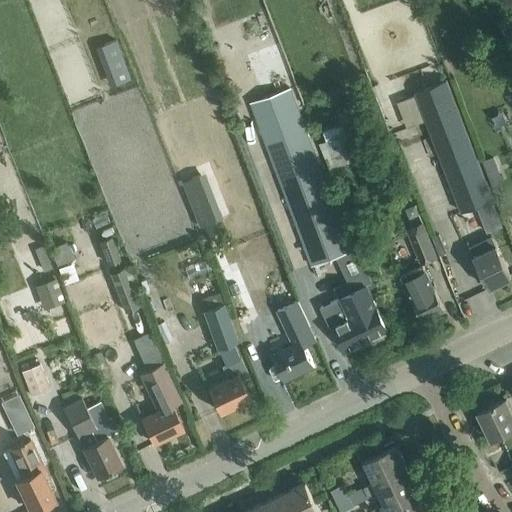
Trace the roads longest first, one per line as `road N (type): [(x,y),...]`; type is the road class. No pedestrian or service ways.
road 1 (tertiary): [(139,511),(427,370)]
road 2 (residential): [(427,370),(498,511)]
